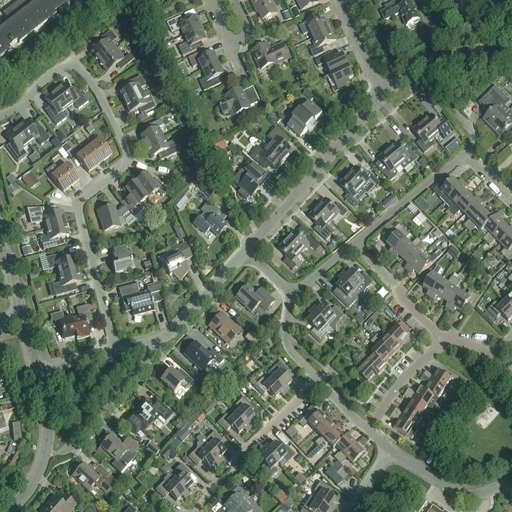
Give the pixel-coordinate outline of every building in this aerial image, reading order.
[(0,58),(10,51),(9,49),(17,42),(19,44),(68,6),(64,0),(38,0),(37,1),(36,0),(20,0),(1,15),(7,24),(0,29),(0,58)] [(250,0),(255,10),(257,9),(263,21),(278,14),(270,0),(250,0)] [(319,4),(316,0),(296,0),(302,12),(319,4)] [(399,0),(385,7),(387,10),(381,13),(385,22),(400,14),(406,27),(420,20),(410,0),(399,0)] [(74,4),(74,5),(74,6),(74,7),(75,8),(76,9),(77,9),(78,9),(79,9),(80,9),(81,8),(82,7),(82,6),(82,5),(82,4),(82,3),(81,2),(80,1),(79,1),(78,1),(77,1),(76,1),(75,2),(74,3),(74,4)] [(302,17),(298,7),(292,10),(296,20),(302,17)] [(181,29),(185,37),(202,28),(200,23),(199,24),(195,17),(183,23),(181,17),(167,24),(172,34),(181,29)] [(331,31),(327,21),(322,23),(320,17),(299,27),(303,36),(309,34),(312,40),(331,31)] [(294,23),(284,28),(287,35),(297,30),(294,23)] [(204,33),(202,28),(185,37),(188,44),(178,48),(183,57),(197,51),(194,46),(206,41),(203,34),(204,33)] [(91,53),(99,63),(115,50),(111,44),(116,40),(110,31),(99,40),(102,44),(91,53)] [(312,40),(315,47),(309,49),(314,58),(325,53),(322,48),(336,41),(331,31),(312,40)] [(267,45),(252,52),(261,71),(267,68),(268,69),(290,59),(284,44),(270,51),(267,45)] [(123,60),(115,50),(99,63),(107,72),(118,64),(122,69),(134,60),(129,55),(123,60)] [(199,66),(202,73),(219,65),(214,54),(204,58),(202,53),(188,59),(193,69),(199,66)] [(331,75),(348,67),(343,56),(331,62),(328,56),(315,62),(318,68),(326,64),(331,75)] [(177,64),(167,68),(170,74),(179,69),(177,64)] [(224,76),(219,65),(202,73),(205,79),(199,82),(204,92),(223,83),(220,77),(224,76)] [(349,81),(354,79),(348,67),(331,75),(327,77),(335,94),(352,86),(349,81)] [(120,93),(125,104),(142,95),(139,90),(145,87),(140,77),(129,82),(132,87),(120,93)] [(55,92),(67,108),(73,104),(78,110),(88,103),(79,91),(73,95),(65,84),(55,92)] [(511,102),(496,87),(478,104),(489,115),(483,121),(491,129),(510,112),(505,107),(511,102)] [(311,88),(304,96),(311,103),(315,98),(311,88)] [(228,100),(220,104),(224,114),(233,110),(236,116),(250,109),(250,107),(260,103),(256,94),(245,98),(242,90),(226,97),(228,100)] [(61,113),(67,108),(55,92),(45,99),(53,110),(47,114),(56,126),(66,119),(61,113)] [(186,104),(191,101),(187,93),(182,95),(186,104)] [(144,101),(142,95),(125,104),(129,114),(142,108),(144,113),(155,108),(150,98),(144,101)] [(314,129),(318,124),(316,122),(322,115),(309,103),(303,110),(301,108),(296,113),(314,129)] [(274,112),(270,117),(273,120),(272,121),(277,125),(277,124),(278,125),(283,120),(274,112)] [(511,113),(510,112),(491,129),(500,138),(509,129),(511,131),(511,113)] [(310,134),(314,129),(296,113),(291,118),(294,120),(288,127),(301,139),(307,132),(310,134)] [(431,115),(422,123),(434,138),(440,134),(446,141),(454,135),(441,119),(437,122),(431,115)] [(140,136),(145,147),(163,139),(160,133),(161,132),(162,131),(162,130),(162,129),(162,128),(162,127),(162,126),(163,126),(161,120),(150,125),(153,131),(140,136)] [(49,140),(40,128),(34,132),(26,122),(16,129),(28,146),(34,141),(39,147),(49,140)] [(434,138),(422,123),(412,131),(420,141),(416,145),(424,154),(429,151),(425,146),(434,138)] [(91,126),(86,130),(90,135),(95,131),(91,126)] [(269,148),(285,162),(293,152),(283,143),(288,138),(276,128),(268,137),(274,143),(269,148)] [(28,146),(16,129),(6,137),(14,148),(9,152),(18,164),(27,157),(22,150),(28,146)] [(66,138),(61,131),(56,135),(61,142),(66,138)] [(230,148),(224,136),(213,142),(218,153),(230,148)] [(56,138),(51,143),(55,148),(60,143),(56,138)] [(112,156),(99,139),(91,146),(103,162),(112,156)] [(163,139),(145,147),(151,158),(162,153),(165,159),(179,153),(173,142),(166,145),(163,139)] [(457,140),(446,150),(451,155),(462,146),(457,140)] [(388,151),(400,166),(405,172),(414,164),(418,160),(410,150),(405,154),(397,143),(388,151)] [(83,152),(96,168),(103,162),(91,146),(83,152)] [(276,171),(285,162),(269,148),(265,153),(259,148),(250,157),(262,167),(266,162),(276,171)] [(400,166),(388,151),(378,159),(387,169),(382,173),(390,182),(399,175),(399,172),(397,169),(400,166)] [(83,152),(76,157),(88,174),(96,168),(83,152)] [(49,158),(52,161),(59,156),(56,153),(49,158)] [(423,160),(419,163),(425,171),(430,167),(423,160)] [(242,170),(232,182),(242,190),(238,193),(247,201),(250,197),(252,199),(270,178),(253,163),(245,173),(242,170)] [(63,193),(71,187),(58,171),(54,166),(54,165),(46,171),(50,177),(63,193)] [(66,165),(58,171),(71,187),(79,181),(70,170),(66,165)] [(355,168),(347,177),(361,190),(366,185),(371,190),(375,186),(377,188),(381,184),(369,173),(365,177),(355,168)] [(198,176),(193,182),(198,186),(211,198),(216,192),(211,188),(218,180),(205,169),(198,176)] [(31,173),(22,180),(29,191),(34,187),(31,183),(36,179),(31,173)] [(188,175),(177,173),(175,182),(187,184),(188,175)] [(146,175),(136,182),(148,199),(158,191),(161,196),(166,193),(159,183),(154,186),(146,175)] [(13,176),(6,179),(9,186),(16,182),(13,176)] [(359,199),(356,196),(361,190),(347,177),(339,186),(348,195),(344,199),(353,208),(357,203),(356,202),(359,199)] [(440,199),(445,204),(464,185),(461,181),(458,185),(453,180),(446,187),(441,182),(432,191),(440,199)] [(135,209),(148,199),(136,182),(126,190),(131,197),(123,203),(126,206),(134,217),(138,213),(135,209)] [(14,185),(7,190),(10,195),(17,190),(14,185)] [(467,188),(464,185),(445,204),(450,208),(446,212),(450,215),(469,196),(464,191),(467,188)] [(395,195),(389,200),(394,205),(400,200),(395,195)] [(461,211),(465,216),(480,201),(477,198),(474,201),(469,196),(450,215),(453,219),(461,211)] [(325,200),(317,209),(331,222),(339,213),(343,217),(348,213),(339,204),(334,209),(325,200)] [(422,200),(417,206),(421,210),(426,205),(422,200)] [(463,227),(467,230),(485,212),(480,208),(483,204),(480,201),(465,216),(470,220),(463,227)] [(219,212),(209,203),(201,212),(203,214),(201,217),(200,217),(194,224),(205,234),(210,229),(218,236),(227,226),(216,216),(219,212)] [(114,207),(97,212),(99,220),(100,219),(104,233),(119,228),(127,225),(128,227),(135,222),(132,218),(124,207),(118,212),(119,214),(116,215),(114,207)] [(44,223),(46,230),(65,225),(62,212),(49,216),(47,209),(29,209),(34,225),(44,223)] [(327,226),(331,222),(317,209),(308,217),(318,226),(314,231),(326,242),(334,233),(327,226)] [(157,211),(152,214),(156,220),(161,216),(157,211)] [(485,229),(496,217),(493,214),(490,217),(485,212),(467,230),(470,234),(477,228),(481,232),(485,229)] [(485,229),(481,232),(486,237),(482,240),(486,244),(504,226),(499,221),(503,218),(499,214),(496,217),(485,229)] [(392,256),(407,241),(411,237),(398,224),(389,233),(394,238),(387,245),(392,250),(388,253),(392,256)] [(69,237),(65,225),(46,230),(48,237),(40,239),(43,251),(58,247),(56,240),(69,237)] [(179,226),(173,228),(179,240),(185,237),(179,226)] [(496,241),(500,245),(511,233),(511,227),(509,230),(504,226),(486,244),(489,247),(496,241)] [(445,237),(439,231),(435,235),(441,241),(445,237)] [(295,232),(286,241),(301,254),(309,246),(316,252),(320,248),(308,237),(304,241),(295,232)] [(511,233),(500,245),(505,250),(500,254),(508,262),(511,258),(511,233)] [(398,256),(403,261),(421,243),(418,240),(417,239),(411,246),(407,241),(392,256),(395,260),(398,256)] [(297,267),(292,263),(301,254),(286,241),(278,250),(287,258),(283,263),(293,271),(297,267)] [(338,248),(332,243),(328,248),(333,253),(338,248)] [(423,257),(426,254),(422,249),(425,246),(421,243),(403,261),(408,266),(405,269),(408,272),(423,257)] [(186,245),(167,253),(170,260),(164,263),(170,277),(173,275),(180,281),(188,272),(183,262),(192,258),(186,245)] [(125,246),(111,250),(114,261),(111,261),(115,275),(133,270),(130,256),(127,257),(125,246)] [(33,255),(30,247),(22,249),(25,257),(33,255)] [(434,255),(431,258),(426,254),(423,257),(408,272),(412,276),(415,272),(420,277),(438,259),(434,255)] [(476,254),(472,258),(478,263),(482,259),(476,254)] [(56,269),(58,276),(78,271),(75,259),(62,262),(60,255),(46,259),(49,271),(56,269)] [(154,274),(151,262),(144,263),(147,276),(154,274)] [(485,262),(481,266),(486,271),(490,267),(485,262)] [(426,296),(430,298),(442,281),(436,277),(441,270),(437,267),(428,281),(423,288),(429,292),(426,296)] [(53,286),(56,297),(70,293),(68,287),(81,283),(78,271),(58,276),(60,284),(53,286)] [(344,273),(341,277),(356,291),(362,297),(363,296),(365,291),(373,283),(364,274),(360,278),(353,271),(348,276),(344,273)] [(37,273),(29,275),(31,281),(39,279),(37,273)] [(338,290),(334,294),(339,300),(348,308),(356,300),(362,297),(356,291),(341,277),(338,280),(341,283),(336,288),(338,290)] [(442,281),(430,298),(434,301),(437,297),(442,301),(456,280),(453,278),(452,277),(447,284),(442,281)] [(424,278),(418,284),(423,288),(428,281),(424,278)] [(445,308),(449,311),(461,293),(455,290),(460,282),(457,280),(456,280),(442,301),(448,305),(445,308)] [(42,289),(40,282),(33,284),(35,291),(42,289)] [(129,304),(131,310),(133,318),(144,315),(139,295),(135,282),(118,287),(121,300),(125,299),(127,305),(129,304)] [(139,295),(144,315),(154,312),(152,305),(163,301),(158,283),(146,287),(148,292),(139,295)] [(256,295),(247,286),(235,299),(251,314),(259,305),(266,311),(274,302),(261,290),(256,295)] [(509,298),(504,303),(511,310),(511,293),(509,291),(506,288),(503,292),(509,298)] [(461,293),(449,311),(453,313),(456,310),(462,314),(467,305),(472,308),(479,298),(470,292),(466,297),(461,293)] [(511,310),(504,303),(500,307),(495,303),(487,311),(496,320),(501,315),(508,322),(511,318),(511,310)] [(315,307),(312,311),(336,334),(337,334),(336,325),(344,317),(335,308),(331,313),(323,305),(319,310),(315,307)] [(72,321),(76,338),(77,341),(77,340),(89,337),(85,322),(92,320),(88,306),(77,309),(79,319),(72,321)] [(327,334),(336,334),(312,311),(309,314),(312,317),(307,322),(314,329),(310,334),(319,343),(327,334)] [(64,341),(76,338),(72,321),(71,318),(64,320),(62,313),(50,316),(54,328),(60,327),(64,341)] [(487,313),(485,316),(493,324),(496,322),(487,313)] [(221,315),(209,327),(218,335),(217,336),(222,340),(222,339),(227,343),(238,331),(221,315)] [(358,315),(354,320),(360,325),(364,321),(358,315)] [(405,336),(410,331),(401,323),(388,337),(401,348),(409,339),(405,336)] [(262,341),(252,332),(246,339),(256,348),(262,341)] [(392,357),(401,348),(388,337),(385,333),(380,338),(377,335),(374,339),(392,357)] [(307,337),(304,341),(311,347),(314,344),(307,337)] [(372,354),(374,356),(384,365),(392,357),(374,339),(370,342),(377,349),(372,354)] [(208,355),(195,343),(184,355),(202,372),(213,360),(219,366),(224,361),(212,350),(208,355)] [(386,367),(384,365),(374,356),(369,361),(363,355),(362,355),(359,358),(378,376),(386,367)] [(362,368),(357,373),(369,385),(378,376),(359,358),(356,362),(362,368)] [(286,394),(289,391),(286,388),(291,383),(284,375),(288,371),(280,362),(271,370),(267,375),(271,379),(286,394)] [(176,375),(170,370),(160,381),(173,393),(181,385),(185,390),(193,382),(180,370),(176,375)] [(444,390),(451,380),(437,370),(433,377),(426,372),(423,376),(444,390)] [(424,391),(434,397),(438,400),(444,390),(423,376),(420,380),(428,385),(424,391)] [(234,377),(227,383),(233,389),(239,383),(234,377)] [(222,378),(210,391),(215,395),(227,382),(222,378)] [(283,397),(286,394),(271,379),(267,384),(262,379),(254,387),(263,396),(267,392),(274,399),(279,394),(283,397)] [(471,383),(468,389),(473,392),(476,386),(471,383)] [(434,397),(424,391),(420,388),(416,394),(408,389),(405,393),(427,407),(434,397)] [(405,393),(403,397),(410,402),(407,408),(421,417),(427,407),(405,393)] [(235,415),(249,430),(253,427),(250,424),(255,419),(247,411),(252,407),(243,398),(235,406),(239,411),(235,415)] [(137,410),(152,424),(157,419),(163,425),(168,420),(172,415),(159,403),(155,400),(151,404),(147,400),(137,410)] [(207,416),(217,406),(211,401),(202,411),(207,416)] [(421,417),(407,408),(403,414),(395,409),(392,413),(414,427),(418,430),(425,420),(421,417)] [(143,434),(152,424),(137,410),(128,420),(127,419),(122,424),(136,436),(140,431),(143,434)] [(311,411),(303,419),(316,432),(328,421),(319,412),(316,415),(311,411)] [(201,413),(195,419),(200,425),(206,419),(201,413)] [(390,418),(397,422),(393,429),(412,440),(418,430),(414,427),(392,413),(390,418)] [(246,433),(249,430),(235,415),(230,420),(226,415),(218,423),(226,432),(231,428),(238,435),(243,430),(246,433)] [(319,439),(314,443),(318,447),(336,429),(328,421),(316,432),(322,438),(320,440),(319,439)] [(298,434),(292,428),(291,428),(285,434),(286,435),(291,441),(298,434)] [(344,437),(336,429),(318,447),(321,450),(328,444),(333,449),(335,447),(345,438),(344,437)] [(433,436),(442,441),(446,434),(437,429),(433,436)] [(184,430),(177,438),(182,443),(190,435),(184,430)] [(214,432),(206,440),(204,438),(198,438),(196,440),(199,443),(220,464),(224,461),(221,458),(226,453),(218,446),(223,441),(214,432)] [(334,458),(337,462),(356,444),(347,435),(344,437),(345,438),(335,447),(341,453),(339,455),(338,454),(334,458)] [(110,437),(100,447),(117,463),(112,467),(120,475),(137,457),(135,455),(139,450),(128,440),(123,445),(122,444),(121,445),(111,437),(110,438),(110,437)] [(161,452),(152,443),(147,448),(157,457),(161,452)] [(217,468),(220,464),(199,443),(197,445),(197,450),(188,458),(197,467),(202,462),(209,469),(214,464),(217,468)] [(267,445),(263,449),(278,464),(282,468),(295,456),(286,447),(282,451),(275,444),(270,449),(267,445)] [(356,444),(337,462),(341,465),(345,461),(344,460),(346,458),(352,464),(364,453),(356,444)] [(10,445),(8,452),(16,454),(18,448),(10,445)] [(169,446),(160,455),(166,460),(169,457),(173,460),(178,455),(169,446)] [(316,455),(321,450),(318,447),(313,452),(316,455)] [(437,448),(433,454),(438,457),(442,451),(437,448)] [(263,455),(258,460),(265,467),(261,472),(270,481),(278,473),(273,468),(278,464),(263,449),(260,452),(263,455)] [(342,468),(337,463),(325,474),(331,480),(342,468)] [(84,465),(72,478),(88,492),(96,483),(101,488),(103,489),(104,490),(107,491),(108,492),(110,491),(112,490),(117,484),(100,468),(95,474),(84,465)] [(188,497),(191,494),(188,491),(193,486),(186,478),(190,474),(181,465),(174,473),(171,473),(167,477),(188,497)] [(308,481),(301,474),(296,480),(302,486),(308,481)] [(184,500),(188,497),(167,477),(164,480),(164,482),(156,490),(165,499),(169,495),(176,502),(181,497),(184,500)] [(315,501),(331,511),(333,511),(335,508),(332,506),(335,500),(327,495),(330,489),(320,482),(314,492),(319,496),(315,501)] [(227,499),(230,502),(224,508),(227,511),(236,511),(250,499),(246,495),(244,495),(236,488),(227,496),(228,498),(227,499)] [(282,492),(276,497),(283,505),(289,499),(282,492)] [(55,498),(41,511),(69,511),(76,505),(66,497),(61,503),(55,498)] [(250,499),(236,511),(259,511),(254,506),(253,503),(250,499)] [(413,511),(420,511),(427,502),(422,499),(413,511)] [(331,511),(315,501),(312,506),(307,503),(300,511),(331,511)]
